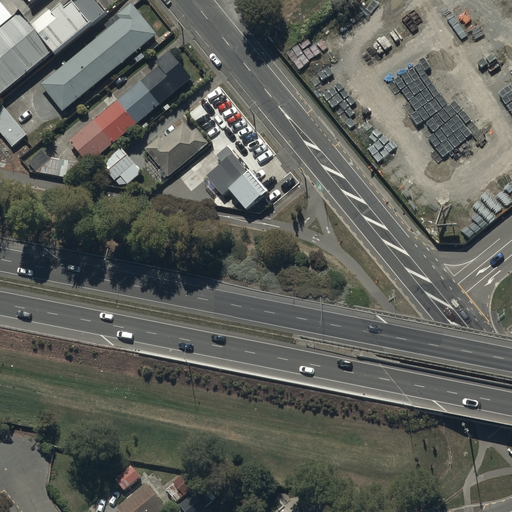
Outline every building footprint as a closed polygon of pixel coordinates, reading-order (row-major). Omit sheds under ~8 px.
[(0,96),(89,24),(71,2),(35,31),(22,16),(0,34),(0,96)] [(157,40),(135,13),(43,86),(65,114),(157,40)] [(195,82),(175,58),(70,143),(90,167),(195,82)] [(27,138),(0,105),(0,133),(14,150),(27,138)] [(184,127),(163,144),(160,140),(146,152),(163,172),(160,175),(166,182),(168,180),(169,181),(201,154),(203,156),(211,149),(197,132),(192,136),(184,127)] [(269,197),(227,148),(216,158),(223,166),(209,177),(220,191),(224,187),(248,215),(269,197)] [(143,175),(122,151),(101,169),(116,187),(126,187),(127,186),(128,187),(143,175)] [(32,162),(46,176),(77,181),(79,166),(51,162),(44,153),(32,162)] [(196,172),(183,183),(192,193),(205,183),(196,172)] [(131,468),(115,481),(125,493),(141,480),(131,468)] [(186,476),(167,492),(177,505),(184,499),(185,500),(198,490),(186,476)] [(148,488),(118,511),(166,511),(167,511),(148,488)] [(209,511),(195,495),(179,508),(182,511),(209,511)] [(298,511),(327,511),(323,506),(319,508),(311,498),(297,510),(298,511)]
